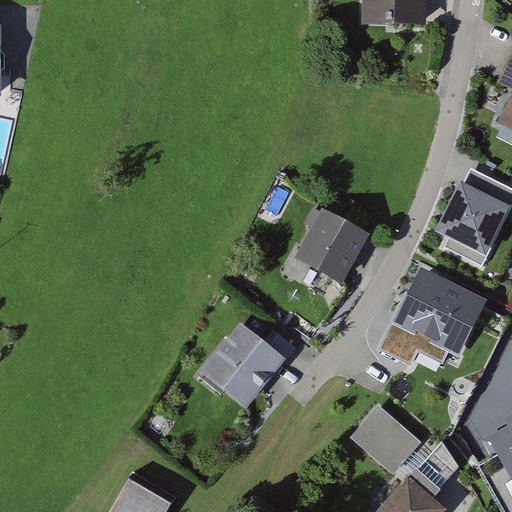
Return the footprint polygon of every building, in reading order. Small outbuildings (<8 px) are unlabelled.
[(426,0),(369,0),(369,23),(427,23),(426,0)] [(15,35),(0,34),(0,105),(13,106),(15,35)] [(511,65),(501,88),(511,93),(511,107),(503,125),(511,129),(511,65)] [(511,209),(462,185),(439,232),(488,255),(511,209)] [(375,240),(327,212),(299,259),(348,287),(375,240)] [(485,304),(418,272),(378,353),(409,368),(416,353),(443,366),(449,355),(458,360),(485,304)] [(266,345),(243,327),(205,376),(252,412),(299,353),(274,334),(266,345)] [(427,446),(382,407),(354,440),(400,478),(427,446)] [(502,444),(475,460),(505,511),(511,511),(511,429),(498,437),(502,444)] [(446,511),(412,481),(384,511),(446,511)] [(174,511),(177,508),(137,482),(117,511),(174,511)]
